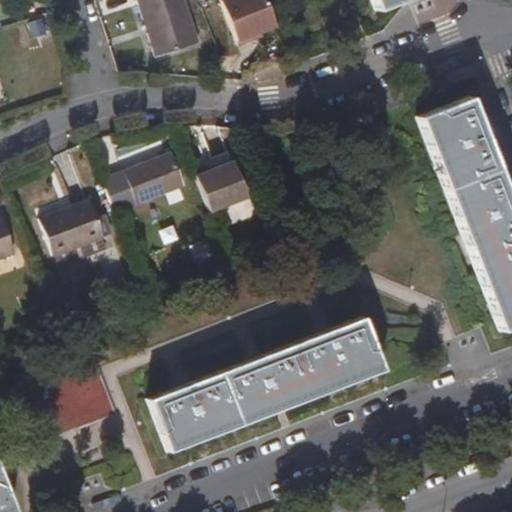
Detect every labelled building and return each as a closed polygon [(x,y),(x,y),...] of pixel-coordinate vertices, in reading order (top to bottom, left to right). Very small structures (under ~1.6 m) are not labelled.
[(183,0),(134,0),(152,57),(196,43),(183,0)] [(254,41),(252,37),(273,28),(262,0),(220,0),(218,1),(237,48),(254,41)] [(368,0),(373,11),(399,0),(368,0)] [(497,331),(511,325),(511,216),(466,98),(415,117),(497,331)] [(168,154),(99,181),(112,214),(181,186),(168,154)] [(231,165),(194,179),(207,214),(243,199),(231,165)] [(37,219),(52,258),(102,237),(87,201),(37,219)] [(0,259),(11,255),(0,225),(0,259)] [(164,452),(379,369),(359,318),(145,401),(164,452)] [(0,511),(8,511),(12,510),(0,479),(0,511)]
